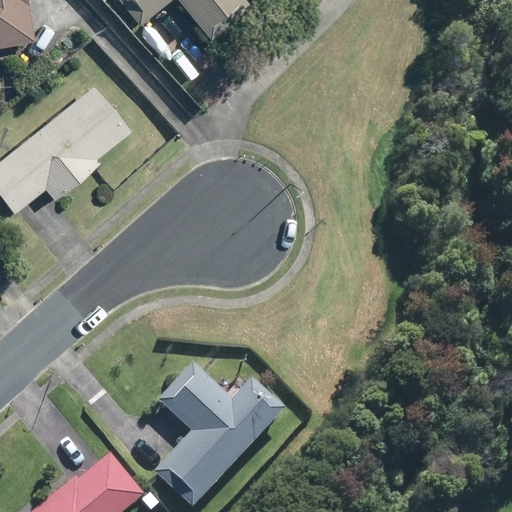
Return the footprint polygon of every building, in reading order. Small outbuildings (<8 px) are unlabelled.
[(0,0),(0,47),(30,43),(23,0),(0,0)] [(174,0),(205,37),(211,32),(245,4),(242,0),(119,0),(140,24),(169,0),(174,0)] [(0,90),(11,102),(36,80),(25,68),(0,89),(0,90)] [(0,203),(8,214),(40,188),(49,199),(94,163),(90,158),(125,130),(114,117),(88,85),(0,156),(0,203)] [(153,402),(188,434),(151,475),(188,508),(278,410),(241,376),(223,396),(188,364),(153,402)] [(114,511),(137,490),(103,455),(76,482),(68,474),(28,511),(114,511)]
